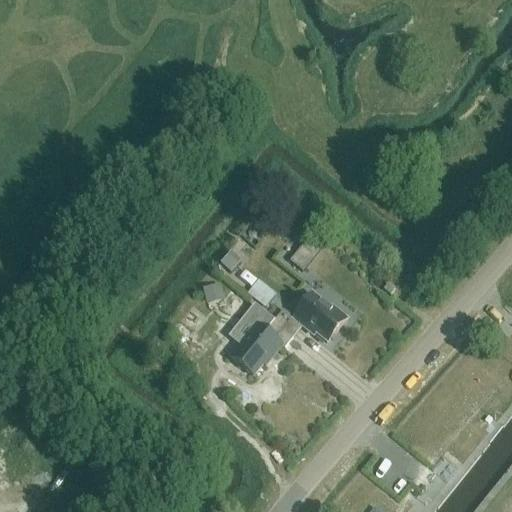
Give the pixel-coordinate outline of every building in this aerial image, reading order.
[(293,267),(302,274),(320,252),(311,244),(293,267)] [(259,285),(249,298),(265,311),(275,299),(259,285)] [(390,297),(395,291),(388,286),(384,292),(390,297)] [(274,325),(294,340),(303,329),(313,338),(315,335),(328,346),(346,323),(333,312),(331,314),(312,299),(294,321),(284,313),(274,325)] [(281,349),(284,351),(294,340),(261,314),(252,325),(258,330),(243,349),(241,347),(230,361),(253,379),(263,366),(265,368),(281,349)]
